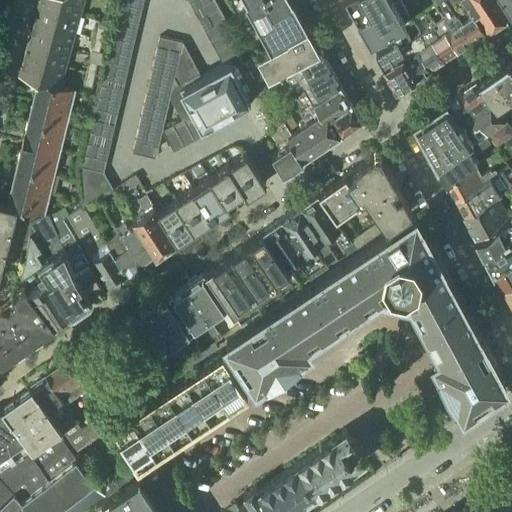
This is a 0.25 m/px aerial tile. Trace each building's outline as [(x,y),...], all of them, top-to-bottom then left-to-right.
[(38,0),(18,73),(38,78),(61,84),(84,0),(38,0)] [(206,0),(193,8),(199,18),(219,7),(215,0),(206,0)] [(307,26),(292,0),(230,0),(243,24),(254,18),(270,47),(287,37),(307,26)] [(400,0),(399,0),(394,3),(392,0),(346,0),(369,41),(412,19),(400,0)] [(423,0),(422,1),(427,8),(431,6),(427,0),(423,0)] [(459,50),(471,41),(460,22),(463,20),(450,0),(442,0),(440,1),(447,14),(444,16),(451,28),(446,30),(459,50)] [(471,41),(484,33),(471,13),(466,5),(459,9),(453,0),(450,0),(463,20),(460,22),(471,41)] [(463,0),(466,5),(471,13),(484,33),(499,23),(487,6),(484,8),(479,0),(463,0)] [(501,0),(479,0),(484,8),(487,6),(499,23),(511,14),(501,0)] [(511,0),(501,0),(511,14),(511,13),(511,0)] [(419,3),(423,10),(427,8),(422,1),(419,3)] [(119,2),(116,13),(139,19),(142,7),(119,2)] [(419,13),(423,10),(419,3),(414,5),(419,13)] [(204,29),(225,17),(219,7),(199,18),(204,29)] [(136,31),(139,19),(116,13),(113,25),(136,31)] [(425,43),(416,48),(430,69),(444,60),(431,39),(437,35),(427,21),(428,20),(425,16),(420,20),(426,28),(419,33),(425,43)] [(437,35),(431,39),(444,60),(459,50),(446,30),(451,28),(444,16),(436,22),(432,17),(428,20),(427,21),(437,35)] [(204,29),(210,39),(231,28),(225,17),(204,29)] [(102,38),(105,27),(96,25),(93,36),(102,38)] [(113,25),(110,37),(134,42),(136,31),(113,25)] [(257,55),(268,76),(319,47),(307,25),(307,26),(287,37),(270,47),(257,55)] [(395,61),(405,55),(414,49),(409,40),(411,38),(405,25),(391,33),(393,36),(395,41),(375,51),(384,68),(395,61)] [(210,39),(216,50),(237,38),(231,28),(210,39)] [(418,78),(430,69),(416,48),(425,43),(419,33),(411,38),(409,40),(414,49),(405,55),(418,78)] [(159,35),(157,47),(180,52),(183,40),(159,35)] [(100,50),(102,38),(93,36),(91,48),(100,50)] [(108,48),(131,54),(134,42),(110,37),(108,48)] [(243,48),(237,38),(216,50),(222,60),(243,48)] [(183,40),(180,52),(177,64),(175,75),(174,76),(178,83),(199,71),(183,40)] [(157,47),(154,58),(177,64),(180,52),(157,47)] [(305,104),(299,93),(295,86),(330,65),(319,47),(268,76),(283,104),(296,97),(302,106),(305,104)] [(105,60),(128,65),(131,54),(108,48),(107,52),(105,60)] [(418,78),(405,55),(395,61),(408,84),(418,78)] [(154,58),(151,70),(175,75),(177,64),(154,58)] [(97,62),(88,60),(85,72),(94,74),(97,62)] [(102,72),(125,77),(128,65),(105,60),(104,64),(102,72)] [(511,66),(507,60),(490,72),(509,100),(511,98),(511,66)] [(181,87),(201,125),(249,98),(229,61),(181,87)] [(408,84),(395,61),(384,68),(394,87),(401,89),(408,84)] [(334,113),(352,103),(330,65),(295,86),(299,93),(305,104),(302,106),(298,108),(304,120),(313,115),(316,120),(322,115),(332,109),(334,113)] [(151,70),(149,81),(172,87),(174,76),(175,75),(151,70)] [(92,85),(94,74),(85,72),(83,83),(92,85)] [(99,83),(123,89),(125,77),(102,72),(99,83)] [(497,108),(509,100),(490,72),(477,82),(488,99),(504,121),(505,121),(497,108)] [(77,88),(61,84),(38,78),(23,138),(62,148),(77,88)] [(172,87),(149,81),(146,93),(169,98),(172,87)] [(477,82),(460,93),(472,110),(488,99),(477,82)] [(120,100),(123,89),(99,83),(97,95),(120,100)] [(146,93),(143,105),(166,110),(169,98),(146,93)] [(472,110),(460,93),(446,103),(457,120),(472,110)] [(97,95),(94,106),(117,112),(120,100),(97,95)] [(472,110),(457,120),(442,131),(437,134),(423,144),(436,167),(466,147),(486,134),(504,121),(488,99),(472,110)] [(86,103),(84,111),(91,112),(93,104),(86,103)] [(271,151),(282,169),(282,170),(302,156),(289,134),(292,133),(291,131),(273,103),(261,111),(272,127),(268,129),(279,146),(271,151)] [(352,103),(334,113),(334,114),(343,130),(345,128),(360,118),(352,103)] [(442,131),(457,120),(446,103),(425,117),(437,134),(442,131)] [(166,110),(143,105),(140,116),(164,122),(166,110)] [(114,124),(117,112),(94,106),(91,118),(114,124)] [(332,109),(322,115),(316,120),(313,115),(304,120),(305,122),(291,131),(292,133),(289,134),(302,156),(314,148),(341,130),(343,130),(334,114),(334,113),(332,109)] [(205,133),(194,112),(183,118),(194,139),(205,133)] [(140,116),(138,128),(161,133),(162,129),(164,122),(140,116)] [(425,117),(413,125),(423,144),(437,134),(425,117)] [(91,118),(88,130),(112,135),(114,124),(91,118)] [(183,118),(173,123),(184,144),(194,139),(183,118)] [(80,120),(77,131),(85,133),(87,121),(80,120)] [(511,127),(507,121),(489,133),(497,144),(511,133),(511,127)] [(184,144),(173,123),(162,129),(173,150),(184,144)] [(138,128),(135,139),(158,145),(161,133),(138,128)] [(109,147),(112,135),(88,130),(86,141),(109,147)] [(486,134),(466,147),(436,167),(445,182),(476,162),(471,154),(490,141),(486,134)] [(156,156),(158,145),(135,139),(132,151),(156,156)] [(61,151),(22,141),(6,203),(45,213),(46,212),(61,151)] [(86,141),(83,153),(106,158),(109,147),(86,141)] [(167,141),(159,145),(162,151),(170,147),(167,141)] [(246,150),(228,162),(247,192),(266,180),(246,150)] [(355,246),(356,245),(412,209),(380,153),(374,152),(318,190),(326,203),(355,246)] [(83,153),(80,164),(103,170),(106,158),(83,153)] [(247,192),(228,162),(209,174),(228,205),(247,192)] [(477,163),(476,162),(445,182),(454,199),(498,172),(495,166),(481,174),(476,164),(477,163)] [(113,187),(103,170),(80,164),(79,170),(83,204),(113,187)] [(454,199),(462,215),(496,194),(498,192),(493,182),(503,177),(500,171),(498,172),(454,199)] [(136,172),(126,179),(130,186),(141,179),(136,172)] [(228,205),(209,174),(192,186),(211,216),(228,205)] [(69,194),(80,196),(78,186),(70,185),(69,194)] [(211,216),(192,186),(174,198),(193,228),(211,216)] [(326,203),(318,190),(315,192),(300,203),(329,249),(330,248),(322,237),(330,231),(347,257),(359,249),(356,245),(355,246),(326,203)] [(176,239),(174,236),(153,204),(145,193),(137,198),(145,210),(133,218),(153,255),(176,239)] [(509,216),(508,215),(496,194),(462,215),(474,237),(509,216)] [(193,228),(174,198),(157,209),(176,239),(193,228)] [(45,213),(6,203),(0,201),(0,267),(12,223),(20,225),(29,228),(30,219),(36,215),(45,213)] [(109,285),(125,274),(109,250),(111,248),(107,241),(86,203),(67,213),(94,259),(109,285)] [(329,249),(300,203),(281,215),(317,272),(326,266),(311,244),(316,241),(324,252),(329,249)] [(58,209),(63,216),(69,212),(65,205),(58,209)] [(74,271),(75,270),(92,298),(105,289),(89,262),(57,209),(49,211),(56,230),(74,271)] [(29,228),(26,248),(21,275),(31,268),(39,262),(72,312),(92,298),(75,270),(74,271),(56,230),(49,211),(36,215),(30,219),(29,228)] [(480,247),(483,254),(502,242),(499,237),(511,229),(511,212),(508,215),(509,216),(474,237),(480,247)] [(415,215),(225,340),(255,384),(309,348),(305,342),(379,292),(411,299),(441,355),(434,359),(463,412),(505,383),(415,215)] [(317,272),(281,215),(265,227),(286,262),(287,263),(296,257),(309,277),(317,272)] [(139,265),(153,255),(133,218),(132,219),(135,224),(121,233),(128,246),(139,265)] [(26,248),(29,228),(20,225),(15,245),(26,248)] [(228,303),(286,262),(265,227),(205,268),(228,303)] [(511,229),(499,237),(502,242),(483,254),(494,274),(511,261),(511,229)] [(125,274),(139,265),(128,246),(121,233),(107,241),(111,248),(109,250),(125,274)] [(511,261),(494,274),(503,293),(511,287),(511,261)] [(41,282),(30,290),(54,324),(72,312),(39,262),(31,268),(41,282)] [(187,280),(210,315),(227,303),(204,269),(187,280)] [(169,292),(192,327),(210,315),(187,280),(169,292)] [(11,295),(4,301),(31,340),(54,324),(30,290),(28,292),(23,286),(11,295)] [(511,287),(503,293),(511,310),(511,287)] [(175,339),(192,327),(169,292),(152,304),(175,339)] [(0,358),(1,361),(2,361),(31,340),(4,301),(0,303),(0,358)] [(185,355),(175,339),(152,304),(135,316),(135,317),(143,327),(144,327),(159,350),(167,344),(176,360),(185,355)] [(84,389),(85,389),(86,390),(101,379),(97,373),(94,369),(95,369),(82,350),(65,361),(84,389)] [(246,389),(247,389),(222,351),(203,364),(228,401),(236,396),(237,398),(248,391),(246,389)] [(65,361),(47,373),(46,374),(65,402),(84,389),(65,361)] [(203,364),(185,375),(210,413),(218,408),(219,410),(229,403),(228,401),(203,364)] [(75,416),(65,402),(46,374),(31,384),(49,411),(60,426),(75,416)] [(185,375),(167,387),(192,425),(200,420),(201,422),(211,415),(210,413),(185,375)] [(49,411),(31,384),(0,405),(0,407),(16,429),(23,440),(29,450),(60,426),(49,411)] [(193,427),(192,425),(167,387),(149,399),(174,437),(182,432),(183,434),(193,427)] [(149,399),(131,411),(156,449),(164,444),(165,446),(175,439),(174,437),(149,399)] [(0,454),(23,440),(16,429),(0,407),(0,454)] [(81,425),(89,437),(110,422),(102,411),(92,418),(91,417),(81,425)] [(157,451),(156,449),(131,411),(113,423),(138,461),(146,456),(147,458),(157,451)] [(89,437),(81,425),(75,416),(60,426),(63,430),(58,434),(71,451),(89,437)] [(0,511),(79,511),(103,495),(71,451),(58,434),(63,430),(60,426),(29,450),(23,440),(0,454),(0,511)] [(346,428),(298,460),(317,491),(366,457),(346,428)] [(241,511),(240,511),(286,511),(317,491),(298,460),(259,487),(256,483),(244,491),(250,500),(238,507),(241,511)] [(139,473),(101,499),(95,503),(96,504),(102,500),(109,511),(121,511),(151,492),(139,473)] [(511,511),(511,473),(455,511),(511,511)] [(160,511),(164,510),(151,492),(121,511),(160,511)] [(234,503),(226,508),(228,511),(231,511),(238,508),(234,503)]
